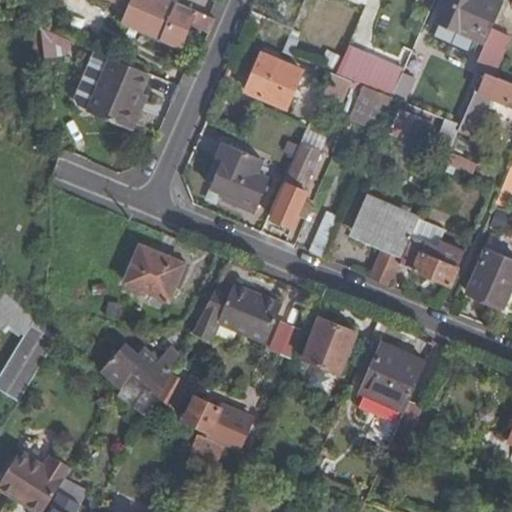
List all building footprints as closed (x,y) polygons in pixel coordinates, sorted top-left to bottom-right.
[(215,20),(168,0),(110,0),(112,1),(112,0),(122,0),(131,4),(123,23),(181,48),(191,25),(210,32),(215,20)] [(494,27),(505,2),(501,0),(450,0),(441,22),(488,42),(494,27)] [(511,39),(511,35),(494,27),(488,42),(477,67),(487,71),(497,75),(511,39)] [(38,49),(63,60),(71,40),(46,30),(38,49)] [(347,79),(365,87),(393,98),(405,70),(348,48),(336,75),(347,79)] [(286,109),(302,72),(263,57),(248,93),(286,109)] [(146,76),(110,61),(105,70),(93,65),(75,106),(130,130),(145,96),(139,93),(146,76)] [(511,81),(497,75),(487,71),(478,92),(506,104),(508,101),(511,102),(511,81)] [(332,73),(325,90),(340,97),(347,79),(336,75),(332,73)] [(365,87),(350,121),(362,125),(367,112),(384,119),(393,98),(365,87)] [(437,116),(420,109),(417,118),(401,111),(390,135),(405,141),(409,132),(427,139),(437,116)] [(461,126),(449,121),(438,147),(450,152),(461,126)] [(302,144),(285,184),(287,185),(273,219),(293,228),(324,154),(302,144)] [(225,201),(258,213),(270,181),(256,175),(262,158),(232,146),(224,162),(227,164),(216,193),(226,197),(225,201)] [(388,243),(373,279),(391,286),(400,265),(402,265),(414,238),(422,218),(370,196),(355,230),(388,243)] [(329,213),(311,254),(323,259),(341,218),(329,213)] [(402,265),(453,287),(460,268),(467,253),(442,243),(447,231),(421,220),(414,238),(402,265)] [(189,265),(141,246),(126,282),(171,301),(176,289),(179,291),(189,265)] [(505,309),(511,292),(511,261),(488,251),(469,295),(505,309)] [(236,288),(221,282),(204,313),(270,341),(286,303),(238,284),(236,288)] [(32,313),(0,285),(0,284),(0,326),(3,330),(9,323),(26,335),(0,377),(0,384),(22,399),(61,336),(32,313)] [(340,373),(357,332),(322,317),(304,359),(340,373)] [(107,371),(122,384),(130,371),(159,396),(172,372),(181,355),(174,349),(162,362),(151,352),(146,357),(130,343),(107,371)] [(406,412),(410,402),(427,362),(382,344),(362,394),(406,412)] [(122,384),(120,388),(149,414),(159,396),(130,371),(122,384)] [(172,372),(159,396),(174,402),(185,379),(172,372)] [(213,432),(211,437),(226,443),(239,449),(253,414),(222,401),(221,403),(199,392),(187,418),(213,432)] [(396,434),(407,438),(421,407),(410,402),(406,412),(396,434)] [(211,437),(201,433),(192,453),(218,463),(226,443),(211,437)] [(402,452),(407,438),(396,434),(390,448),(402,452)] [(0,488),(39,511),(43,511),(71,467),(27,440),(0,485),(0,488)]
